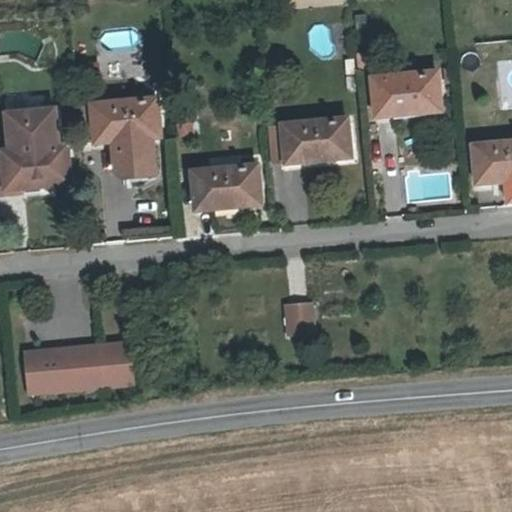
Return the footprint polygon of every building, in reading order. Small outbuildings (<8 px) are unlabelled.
[(435,77),(370,85),(376,125),(440,116),(435,77)] [(96,144),(113,143),(117,172),(123,178),(153,175),(149,140),(158,138),(154,100),(93,106),(93,109),(96,141),(96,144)] [(96,141),(93,109),(77,111),(80,143),(96,141)] [(174,112),(175,135),(199,134),(198,111),(174,112)] [(24,190),(69,185),(65,149),(58,149),(54,113),(8,117),(12,154),(4,154),(8,191),(24,190)] [(347,122),(285,129),(286,131),(289,164),(289,166),(351,159),(347,122)] [(289,164),(286,131),(271,133),(274,165),(289,164)] [(511,144),(477,148),(480,183),(505,181),(511,180),(511,144)] [(8,191),(4,154),(0,154),(0,196),(25,194),(24,190),(8,191)] [(260,168),(195,175),(198,209),(215,207),(248,204),(264,202),(260,168)] [(248,204),(215,207),(224,229),(244,227),(248,204)] [(290,333),(317,330),(313,300),(286,304),(290,333)] [(31,398),(141,385),(136,340),(26,353),(31,398)]
